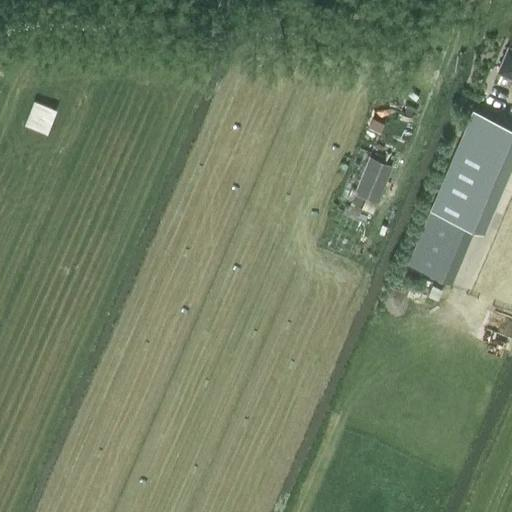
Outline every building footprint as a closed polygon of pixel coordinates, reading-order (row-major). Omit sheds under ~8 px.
[(511,47),(508,46),(498,70),(511,76),(511,47)] [(40,100),(32,125),(50,132),(58,106),(40,100)] [(473,225),(475,226),(511,136),(511,124),(473,107),(430,208),(473,225)] [(380,131),(384,123),(372,118),(369,126),(380,131)] [(369,158),(350,205),(360,209),(364,199),(376,204),(391,167),(369,158)] [(425,219),(407,261),(450,279),(468,236),(473,225),(430,208),(425,219)] [(432,285),(428,295),(437,299),(441,288),(432,285)]
